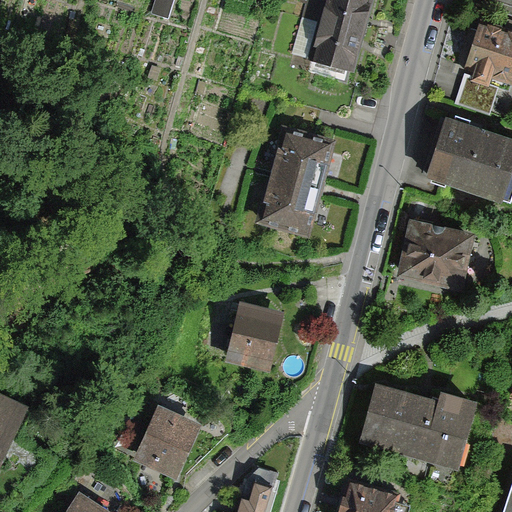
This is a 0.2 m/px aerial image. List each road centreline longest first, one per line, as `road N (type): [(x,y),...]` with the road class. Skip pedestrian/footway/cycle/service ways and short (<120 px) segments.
road 1 (residential): [(323,411),(431,0)]
road 2 (residential): [(188,511),(264,440),(295,417),(323,411)]
